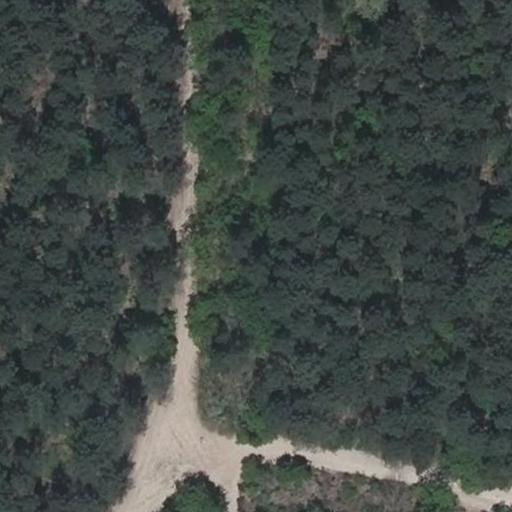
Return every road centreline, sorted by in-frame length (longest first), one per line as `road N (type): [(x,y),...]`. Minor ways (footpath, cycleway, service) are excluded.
road 1 (track): [(511,497),(176,426),(117,511)]
road 2 (track): [(176,426),(185,0)]
